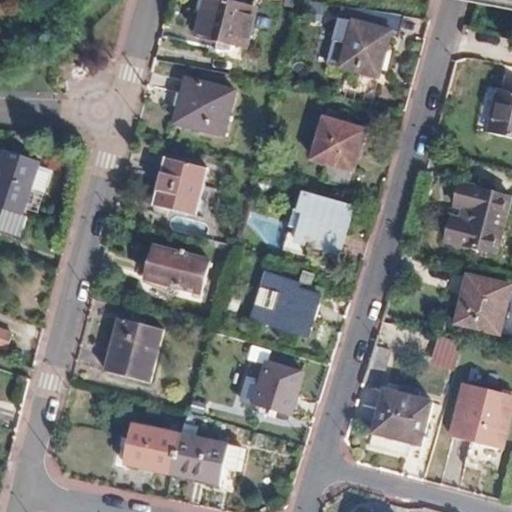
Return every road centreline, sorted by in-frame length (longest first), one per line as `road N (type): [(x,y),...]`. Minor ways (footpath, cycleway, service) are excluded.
road 1 (residential): [(320,464),(449,0)]
road 2 (residential): [(123,113),(20,491)]
road 3 (residential): [(320,464),(494,511)]
road 4 (residential): [(123,113),(0,107)]
